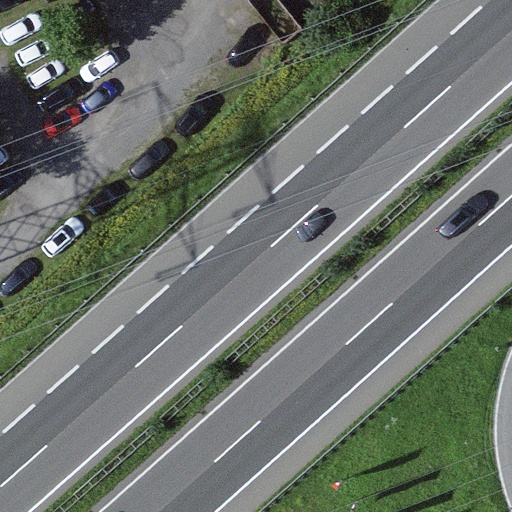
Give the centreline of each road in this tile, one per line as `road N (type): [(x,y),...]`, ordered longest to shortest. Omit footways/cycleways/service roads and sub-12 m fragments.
road 1 (motorway): [(511,46),(0,493)]
road 2 (motorway): [(165,511),(511,199)]
